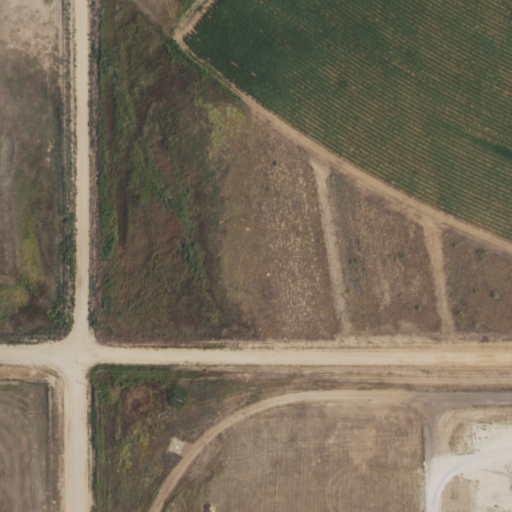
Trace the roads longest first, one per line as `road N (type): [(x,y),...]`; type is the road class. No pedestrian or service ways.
road 1 (track): [(201,0),(173,40),(204,68),(315,150),(430,215),(511,248)]
road 2 (residential): [(77,357),(511,357)]
road 3 (track): [(511,397),(277,397),(228,414),(189,451),(162,511)]
road 4 (residential): [(77,357),(83,0)]
road 5 (residential): [(77,357),(78,511)]
